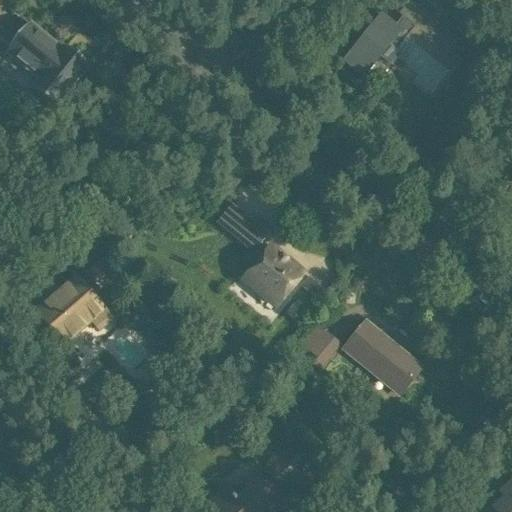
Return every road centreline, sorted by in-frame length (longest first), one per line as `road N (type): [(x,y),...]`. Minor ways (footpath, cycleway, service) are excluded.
road 1 (residential): [(511,315),(215,74)]
road 2 (residential): [(0,262),(215,74)]
road 3 (residential): [(388,511),(511,401)]
road 4 (residential): [(215,74),(310,0)]
